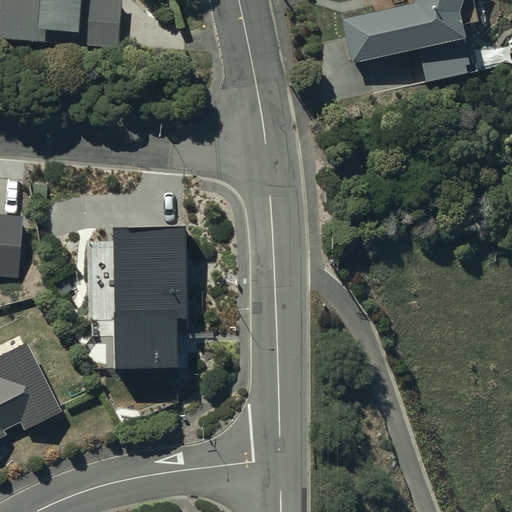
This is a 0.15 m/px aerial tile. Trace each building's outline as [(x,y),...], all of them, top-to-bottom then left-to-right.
[(0,0),(0,32),(121,40),(123,0),(0,0)] [(458,0),(397,0),(342,12),(352,59),(417,46),(423,78),(469,68),(456,6),(458,0)] [(0,274),(17,276),(22,210),(0,208),(0,274)] [(183,214),(107,217),(112,360),(175,358),(174,313),(186,312),(183,214)] [(62,406),(28,334),(0,345),(0,431),(7,429),(4,424),(22,416),(25,422),(62,406)]
